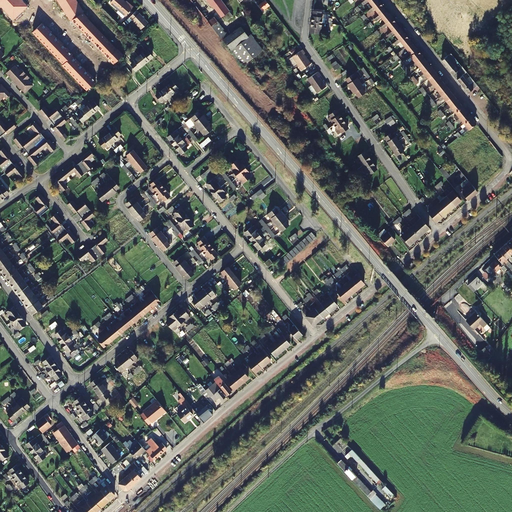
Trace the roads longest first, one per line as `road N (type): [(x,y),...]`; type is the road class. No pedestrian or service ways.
road 1 (tertiary): [(191,49),(438,333)]
road 2 (residential): [(308,0),(307,48),(438,234)]
road 3 (residential): [(228,511),(438,333)]
road 4 (unclassified): [(126,497),(316,336)]
road 5 (residential): [(383,0),(508,155),(499,178)]
road 6 (residential): [(188,289),(121,208),(122,196),(172,155)]
road 7 (unclassified): [(316,336),(438,234)]
road 8 (residential): [(188,289),(74,381)]
road 9 (residential): [(238,129),(322,229)]
road 10 (residential): [(74,381),(0,280)]
road 11 (residential): [(50,400),(126,497)]
